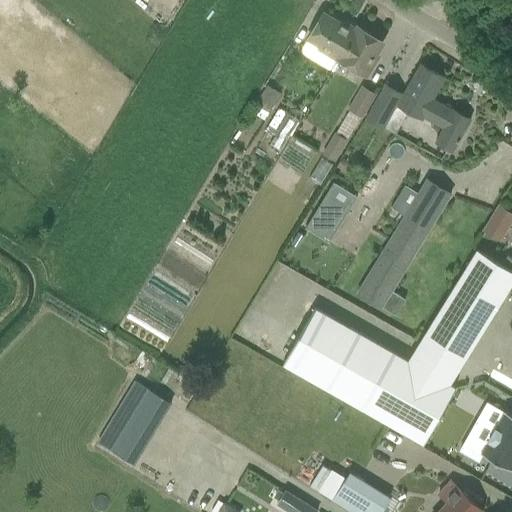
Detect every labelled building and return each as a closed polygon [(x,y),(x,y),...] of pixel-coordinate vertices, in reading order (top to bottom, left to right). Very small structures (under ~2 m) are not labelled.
[(333,69),(359,27),(358,27),(355,32),(323,13),(308,39),(321,46),(319,49),(338,60),(332,69),(333,69)] [(383,42),(359,27),(333,69),(334,70),(340,60),(367,76),(378,56),(376,54),(383,42)] [(395,134),(408,111),(422,119),(424,117),(443,128),(436,142),(453,151),(471,120),(433,99),(445,77),(420,64),(403,95),(385,85),(366,118),(383,128),(395,134)] [(281,93),(267,84),(255,103),(269,112),(281,93)] [(364,84),(349,110),(362,117),(376,92),(364,84)] [(259,117),(250,111),(245,120),(254,126),(259,117)] [(349,140),(347,139),(337,133),(335,132),(322,153),(335,162),(349,140)] [(451,194),(434,183),(427,179),(419,192),(423,195),(417,206),(411,203),(357,292),(382,307),(451,194)] [(329,242),(349,210),(325,195),(305,227),(329,242)] [(499,240),(511,214),(511,211),(494,202),(479,230),(499,240)] [(298,232),(291,244),(298,248),(305,237),(298,232)] [(511,283),(511,270),(501,264),(476,248),(408,360),(316,308),(283,365),(424,444),(456,387),(450,384),(511,283)] [(135,464),(172,402),(137,381),(99,443),(135,464)] [(465,443),(481,453),(510,469),(511,465),(511,414),(505,410),(495,428),(479,419),(465,443)] [(319,491),(331,470),(323,465),(310,486),(319,491)] [(350,511),(380,511),(390,496),(349,471),(331,500),(350,511)] [(438,511),(479,511),(482,509),(452,480),(439,494),(447,502),(438,511)] [(274,497),(279,500),(283,493),(278,490),(274,497)] [(285,490),(283,493),(279,500),(276,504),(286,510),(295,496),(285,490)] [(240,511),(225,502),(223,503),(220,508),(217,511),(240,511)]
